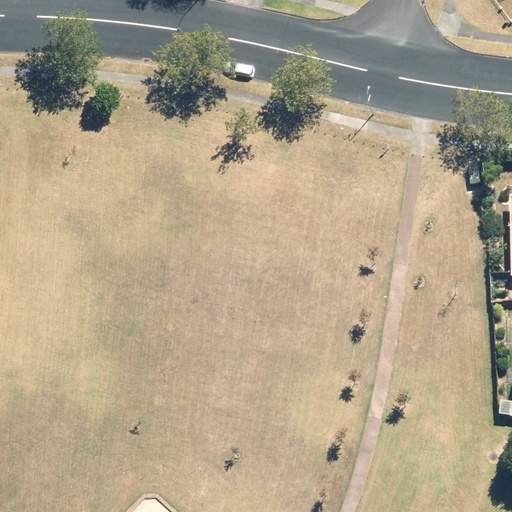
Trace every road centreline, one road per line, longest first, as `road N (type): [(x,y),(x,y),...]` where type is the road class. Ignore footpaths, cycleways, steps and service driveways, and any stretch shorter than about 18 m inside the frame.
road 1 (tertiary): [(26,13),(190,32),(384,74)]
road 2 (tertiary): [(384,74),(511,91)]
